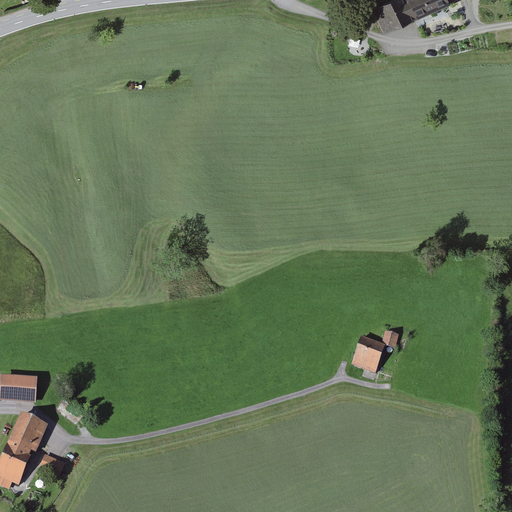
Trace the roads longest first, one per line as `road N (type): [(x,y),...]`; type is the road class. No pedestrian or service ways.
road 1 (residential): [(0,413),(38,416),(72,441),(118,442),(346,379),(390,389)]
road 2 (residential): [(511,25),(399,42),(286,0)]
road 3 (secondary): [(0,29),(125,0)]
